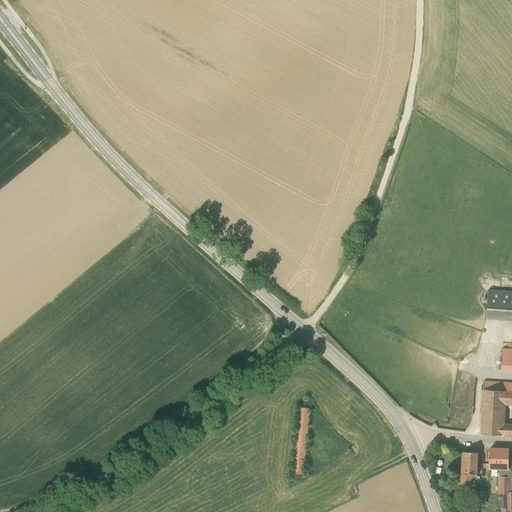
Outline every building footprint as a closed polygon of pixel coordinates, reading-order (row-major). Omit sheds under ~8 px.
[(511,291),(487,290),(485,319),(511,320),(511,291)] [(511,371),(511,350),(502,350),(501,367),(498,367),(498,371),(511,371)] [(511,382),(483,381),(483,392),(511,393),(511,382)] [(481,434),(511,435),(511,426),(500,426),(501,404),(511,404),(511,393),(483,392),(481,434)] [(291,475),(302,477),(309,409),(298,408),(291,475)] [(490,469),(508,470),(509,450),(490,449),(490,469)] [(478,480),(478,475),(479,453),(464,453),(463,473),(459,486),(469,490),(472,480),(478,480)] [(498,494),(501,494),(510,494),(511,477),(499,477),(498,494)] [(511,511),(511,500),(510,500),(510,494),(501,494),(501,511),(511,511)]
